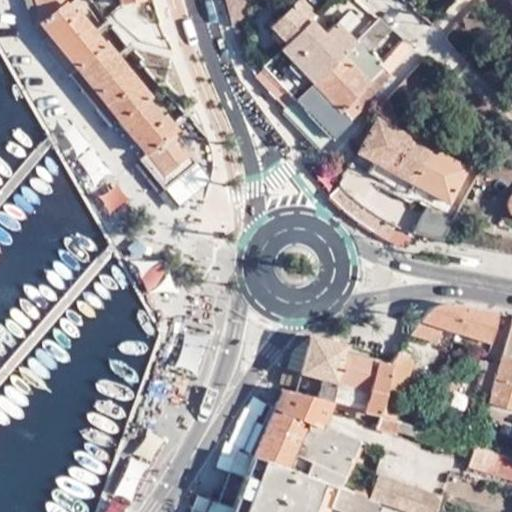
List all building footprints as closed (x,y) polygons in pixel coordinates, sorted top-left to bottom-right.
[(24,0),(33,28),(39,23),(41,21),(34,0),(24,0)] [(34,0),(41,21),(66,1),(67,0),(34,0)] [(255,0),(226,0),(233,24),(255,0)] [(301,25),(308,19),(314,11),(303,0),(296,0),(287,9),(301,25)] [(49,35),(76,12),(66,1),(41,21),(39,23),(49,35)] [(269,1),(251,17),(259,26),(278,11),(269,1)] [(284,43),(301,25),(287,9),(270,27),(284,43)] [(67,72),(101,45),(76,12),(49,35),(42,40),(67,72)] [(369,47),(390,26),(377,16),(354,40),(296,98),(326,128),(329,131),(339,122),(347,115),(341,108),(351,98),(385,64),(369,47)] [(296,98),(354,40),(334,20),(321,33),(308,19),(301,25),(284,43),(262,64),(265,67),(296,98)] [(119,120),(144,98),(147,96),(104,43),(101,45),(67,72),(110,126),(118,121),(119,120)] [(358,105),(389,70),(385,64),(351,98),(358,105)] [(293,102),(296,98),(265,67),(259,73),(257,75),(287,106),(293,102)] [(392,73),(389,70),(358,105),(359,106),(392,73)] [(145,153),(171,133),(174,130),(163,116),(160,118),(144,98),(119,120),(145,154),(145,153)] [(347,115),(358,105),(351,98),(341,108),(347,115)] [(359,106),(358,105),(347,115),(348,117),(350,119),(361,109),(359,106)] [(349,159),(337,179),(342,185),(364,205),(378,216),(394,225),(411,233),(439,242),(450,219),(425,205),(421,213),(404,202),(405,199),(414,197),(405,192),(411,181),(447,202),(465,168),(375,117),(356,150),(373,160),(368,171),(349,159)] [(194,162),(171,133),(145,153),(145,154),(140,158),(163,187),(194,162)] [(485,159),(466,148),(461,158),(479,168),(485,159)] [(337,179),(332,173),(314,151),(302,161),(323,186),(349,214),(366,226),(379,234),(404,247),(411,233),(394,225),(378,216),(364,205),(342,185),(337,179)] [(117,181),(99,194),(110,210),(128,197),(117,181)] [(440,327),(454,331),(461,303),(450,302),(439,303),(426,308),(420,312),(407,332),(436,339),(440,327)] [(454,331),(489,341),(497,310),(470,305),(461,303),(454,331)] [(511,317),(501,351),(511,353),(511,317)] [(454,331),(451,338),(487,348),(489,341),(454,331)] [(345,343),(307,334),(296,371),(293,384),(292,389),(329,399),(343,350),(345,343)] [(386,364),(343,350),(329,399),(377,414),(381,399),(389,364),(386,364)] [(394,350),(386,364),(389,364),(381,399),(387,400),(396,403),(410,357),(394,350)] [(511,353),(501,351),(498,362),(486,400),(511,406),(511,353)] [(485,358),(461,439),(474,443),(486,400),(498,362),(485,358)] [(288,381),(292,370),(285,368),(282,379),(288,381)] [(293,384),(296,371),(292,370),(288,381),(293,384)] [(327,409),(329,399),(292,389),(286,387),(281,386),(274,401),(322,423),(327,409)] [(377,414),(379,414),(383,415),(387,400),(381,399),(377,414)] [(250,455),(250,456),(335,486),(336,486),(356,439),(322,423),(274,401),(250,455)] [(379,414),(374,427),(395,433),(400,421),(383,415),(379,414)] [(469,463),(511,477),(511,455),(476,444),(469,463)] [(335,486),(250,456),(228,511),(371,511),(376,500),(367,497),(362,496),(336,486),(335,486)] [(408,511),(430,511),(437,492),(376,470),(367,497),(376,500),(408,511)]
